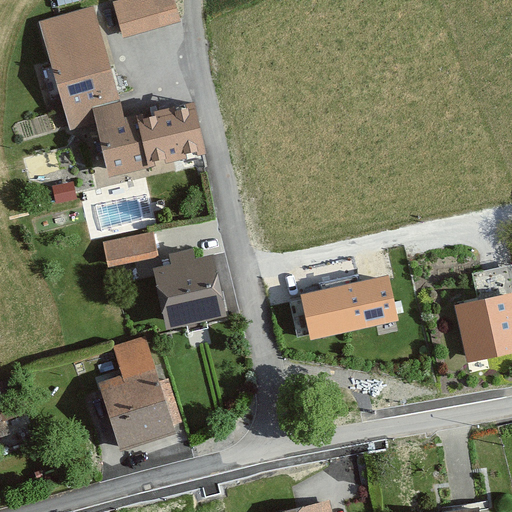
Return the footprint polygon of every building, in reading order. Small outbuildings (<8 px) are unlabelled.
[(175,0),(113,0),(124,35),(181,19),(175,0)] [(94,3),(39,19),(70,128),(97,120),(92,103),(120,96),(94,3)] [(120,96),(92,103),(97,120),(110,172),(207,146),(194,94),(124,111),(120,96)] [(154,229),(103,239),(107,264),(159,254),(154,229)] [(171,258),(153,262),(167,324),(228,310),(214,248),(195,252),(193,243),(169,249),(171,258)] [(478,295),(454,301),(467,360),(511,349),(511,269),(510,261),(472,270),(478,295)] [(389,270),(300,290),(311,335),(400,315),(389,270)] [(121,371),(98,379),(121,448),(177,429),(145,333),(113,344),(121,371)] [(6,384),(0,385),(0,433),(19,428),(6,384)] [(333,511),(330,496),(262,511),(333,511)]
